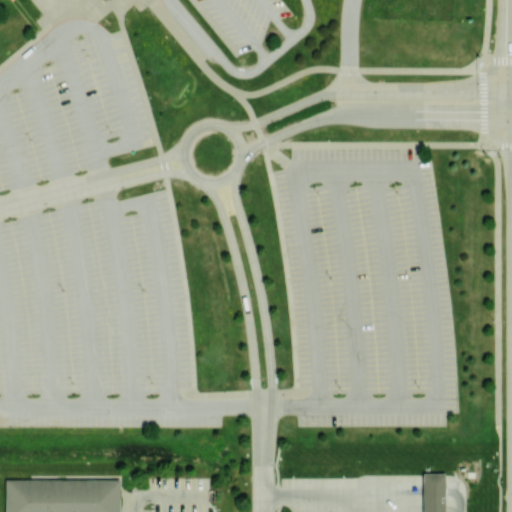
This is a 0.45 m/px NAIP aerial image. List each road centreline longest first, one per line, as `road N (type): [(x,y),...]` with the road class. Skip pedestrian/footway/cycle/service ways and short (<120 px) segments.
road 1 (residential): [(511,89),(347,89),(229,127)]
road 2 (residential): [(242,155),(335,116),(511,119)]
road 3 (residential): [(199,180),(219,204),(236,258),(263,406)]
road 4 (residential): [(263,406),(271,385),(265,317),(231,175)]
road 5 (residential): [(201,124),(182,144),(184,166),(199,180),(222,181),(239,165),(241,144),(222,123),(201,124)]
